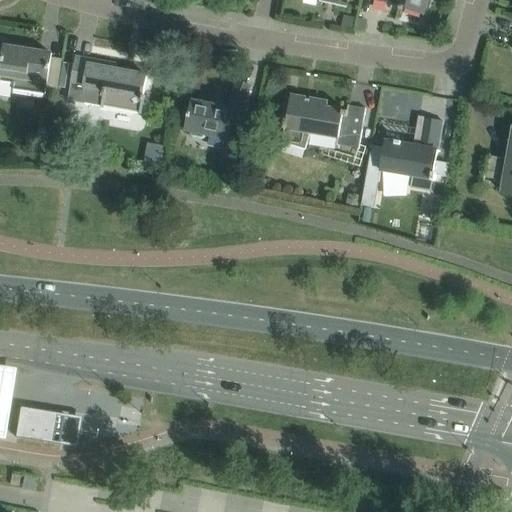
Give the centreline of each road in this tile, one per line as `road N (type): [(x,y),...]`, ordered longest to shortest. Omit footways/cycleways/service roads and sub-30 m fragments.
road 1 (secondary): [(0,343),(511,433)]
road 2 (secondary): [(511,361),(0,290)]
road 3 (residential): [(79,0),(446,66),(459,55),(476,0)]
